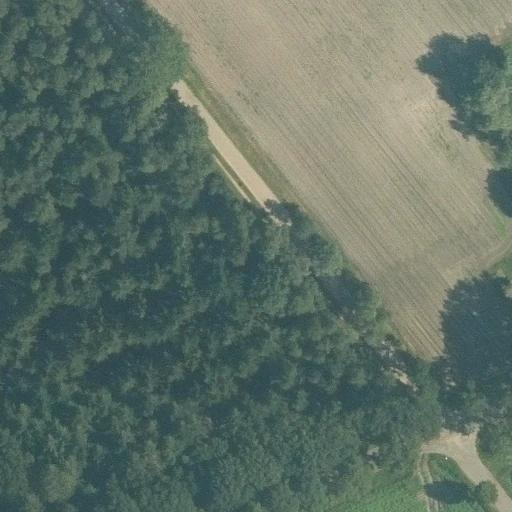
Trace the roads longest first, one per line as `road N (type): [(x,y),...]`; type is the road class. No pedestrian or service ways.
road 1 (track): [(118,0),(448,416),(446,428)]
road 2 (unclassified): [(259,511),(447,430)]
